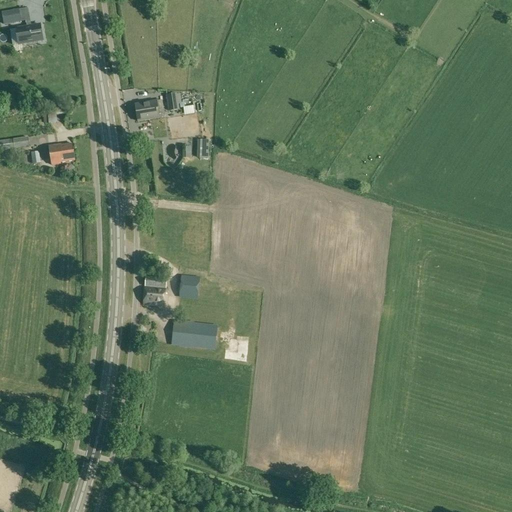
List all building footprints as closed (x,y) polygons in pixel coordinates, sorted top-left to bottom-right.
[(18,9),(2,12),(5,25),(20,22),(18,9)] [(42,41),(40,25),(18,28),(21,44),(42,41)] [(169,111),(179,109),(177,94),(167,95),(169,111)] [(138,121),(160,118),(166,117),(163,100),(136,104),(138,121)] [(64,104),(47,106),(48,115),(65,113),(64,104)] [(11,120),(15,132),(24,128),(20,116),(11,120)] [(0,149),(29,146),(27,136),(0,139),(0,149)] [(61,162),(75,160),(72,143),(62,145),(62,144),(49,146),(52,165),(61,163),(61,162)] [(32,163),(40,162),(38,151),(31,152),(32,163)] [(164,306),(167,279),(147,277),(144,304),(164,306)] [(197,301),(197,297),(210,299),(211,283),(199,282),(199,278),(183,277),(180,299),(197,301)] [(215,349),(217,326),(175,321),(173,345),(215,349)]
